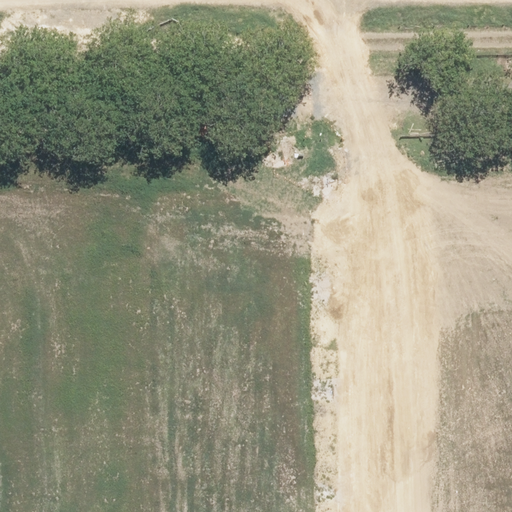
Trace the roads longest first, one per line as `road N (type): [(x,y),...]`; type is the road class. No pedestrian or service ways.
road 1 (unknown): [(348,511),(337,0)]
road 2 (track): [(0,100),(511,105)]
